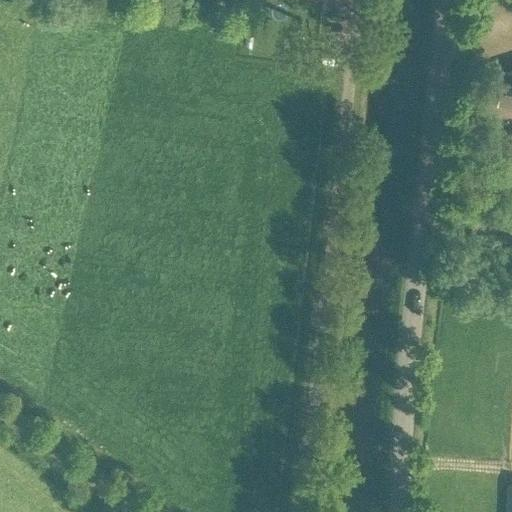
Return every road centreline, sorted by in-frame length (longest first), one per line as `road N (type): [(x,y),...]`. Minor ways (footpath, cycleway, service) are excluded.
road 1 (unclassified): [(303,511),(356,0)]
road 2 (tertiary): [(398,511),(412,292),(445,0)]
road 3 (unclassified): [(0,401),(147,511)]
